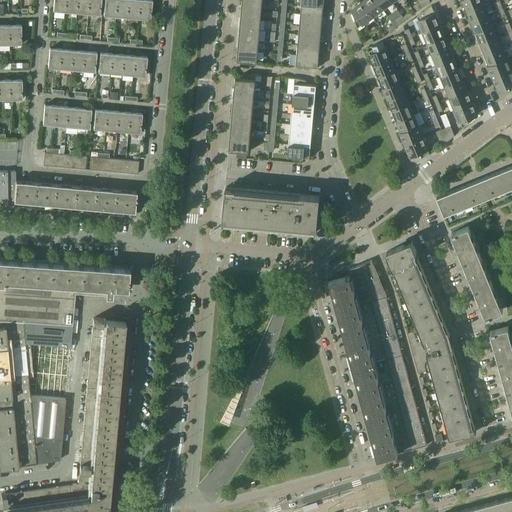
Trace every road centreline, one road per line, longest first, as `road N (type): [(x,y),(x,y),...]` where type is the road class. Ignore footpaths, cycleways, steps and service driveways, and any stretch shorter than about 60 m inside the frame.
road 1 (residential): [(153,182),(28,172),(42,0)]
road 2 (residential): [(0,482),(66,473),(84,306),(141,308)]
road 3 (residential): [(496,445),(463,330),(406,190)]
road 4 (tertiary): [(190,247),(211,0)]
road 5 (tertiary): [(161,488),(190,247)]
road 6 (residential): [(357,226),(333,183),(324,137),(337,0)]
road 7 (residential): [(366,480),(309,258)]
road 8 (residential): [(153,182),(169,0)]
road 9 (residential): [(141,308),(128,453),(146,479)]
road 10 (residential): [(0,234),(147,242)]
road 11 (secondary): [(379,509),(511,473)]
road 12 (secondary): [(496,445),(366,480)]
road 13 (residential): [(496,121),(447,0)]
